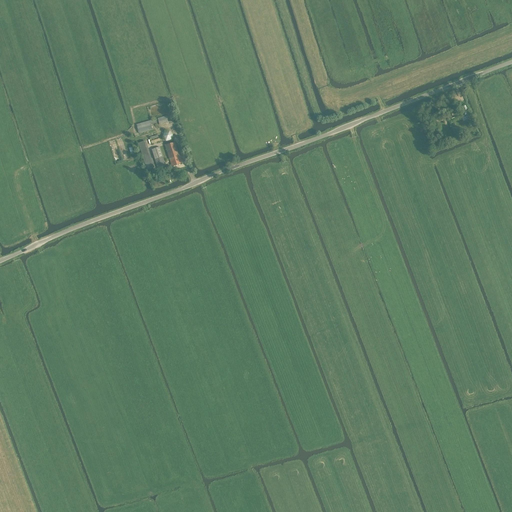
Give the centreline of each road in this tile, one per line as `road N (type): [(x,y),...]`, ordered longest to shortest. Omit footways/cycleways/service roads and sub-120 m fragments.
road 1 (tertiary): [(0,260),(511,62)]
road 2 (track): [(13,255),(21,319),(91,511)]
road 3 (track): [(378,97),(511,40)]
road 4 (track): [(324,266),(282,150)]
